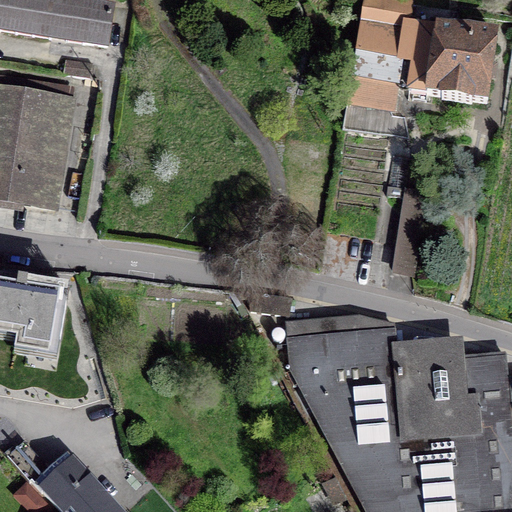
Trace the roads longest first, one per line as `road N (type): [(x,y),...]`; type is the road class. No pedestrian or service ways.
road 1 (residential): [(268,285),(283,182),(158,0)]
road 2 (residential): [(0,241),(268,285)]
road 3 (residential): [(268,285),(511,342)]
